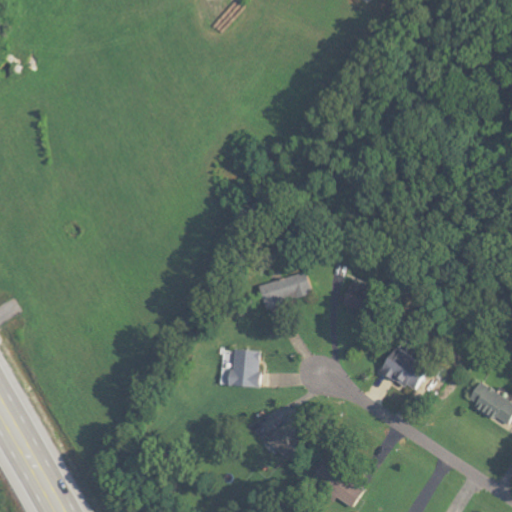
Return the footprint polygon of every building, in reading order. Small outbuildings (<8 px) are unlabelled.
[(270,308),(317,296),(311,272),(264,285),(270,308)] [(348,306),(370,314),(378,290),(356,283),(348,306)] [(404,346),(387,371),(420,393),(436,368),(404,346)] [(263,388),(264,350),(236,350),(235,386),(263,388)] [(511,424),(511,400),(503,395),(504,392),(485,381),(473,403),(511,424)] [(285,425),(267,447),(276,455),(280,450),(295,463),(309,446),(285,425)] [(356,510),(369,490),(329,462),(315,482),(356,510)]
